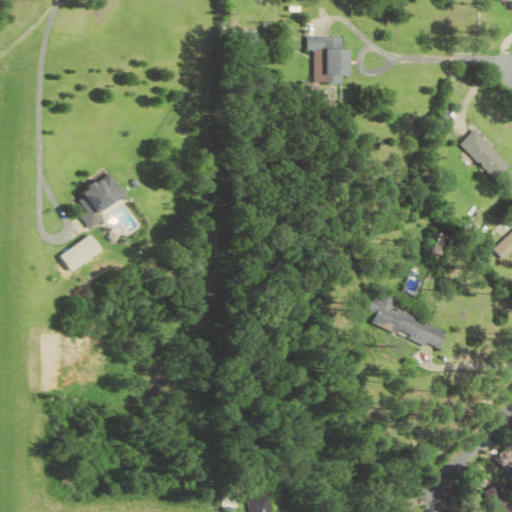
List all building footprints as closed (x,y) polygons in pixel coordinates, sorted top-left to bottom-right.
[(312,84),(341,84),(341,76),(350,76),(350,49),(343,49),(343,37),(306,36),(305,49),(313,49),(312,84)] [(461,145),(499,181),(511,167),(511,164),(475,129),(461,145)] [(103,214),(130,196),(114,173),(79,197),(89,212),(84,216),(93,229),(106,219),(103,214)] [(511,232),(494,248),(504,259),(511,252),(511,232)] [(366,323),(436,349),(443,330),(385,308),(389,298),(377,293),(374,301),(368,299),(363,311),(369,313),(366,323)] [(511,470),(511,450),(501,450),(501,470),(511,470)] [(273,511),(271,496),(249,500),(251,511),(273,511)]
